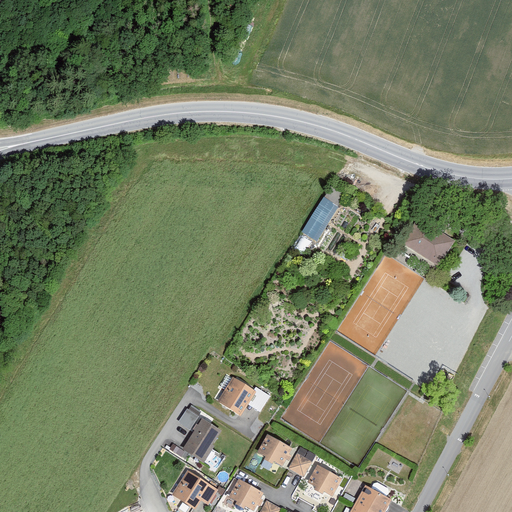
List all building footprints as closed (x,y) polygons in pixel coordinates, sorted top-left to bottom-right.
[(303,232),(318,241),(341,204),(326,195),(303,232)] [(454,241),(419,217),(403,240),(437,264),(454,241)] [(233,377),(217,402),(240,416),(255,392),(233,377)] [(179,422),(190,429),(201,412),(191,405),(179,422)] [(221,432),(201,420),(184,448),(204,460),(221,432)] [(292,449),(268,435),(258,453),(266,457),(264,460),(273,465),(274,462),(282,467),(292,449)] [(310,462),(298,455),(290,468),(303,475),(310,462)] [(343,479),(318,465),(308,483),(316,487),(314,490),(323,495),(324,492),(332,497),(343,479)] [(188,470),(172,494),(195,509),(202,501),(208,504),(218,489),(188,470)] [(264,493),(239,480),(229,497),(237,502),(236,505),(244,509),(246,507),(254,511),(264,493)] [(366,487),(351,511),(384,511),(390,501),(366,487)] [(278,511),(280,509),(267,503),(262,511),(278,511)]
